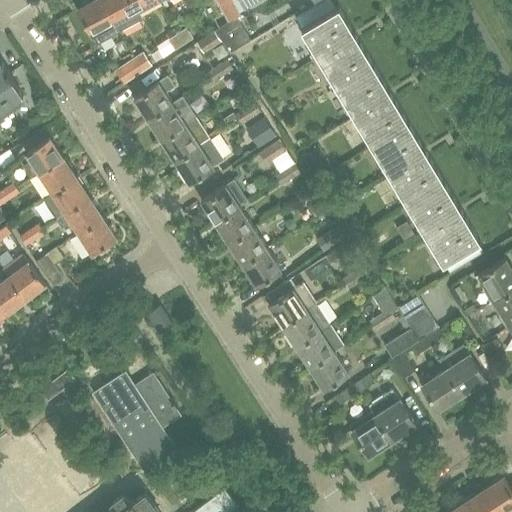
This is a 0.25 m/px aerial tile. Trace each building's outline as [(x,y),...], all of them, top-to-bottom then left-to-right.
[(123,35),(120,30),(114,21),(103,0),(90,0),(77,7),(91,33),(92,33),(97,42),(111,35),(114,40),(123,35)] [(120,30),(121,30),(142,18),(131,0),(103,0),(114,21),(120,30)] [(143,18),(138,8),(153,0),(131,0),(142,18),(143,18)] [(374,62),(355,31),(338,3),(301,26),(337,85),(374,62)] [(243,27),(236,15),(216,28),(217,29),(215,30),(221,39),(243,27)] [(184,43),(192,38),(193,37),(186,26),(177,32),(184,43)] [(250,39),(248,36),(243,27),(221,39),(223,38),(231,51),(250,39)] [(203,51),(221,39),(215,30),(197,42),(203,51)] [(175,49),(184,43),(177,32),(168,38),(175,49)] [(153,64),(152,63),(143,49),(136,54),(145,69),(153,64)] [(124,83),(145,69),(136,54),(114,69),(124,83)] [(0,113),(4,110),(1,105),(22,92),(0,58),(0,57),(0,113)] [(227,58),(217,64),(223,74),(234,68),(227,58)] [(409,121),(397,100),(374,62),(337,85),(372,143),(409,121)] [(214,81),(223,74),(217,64),(207,71),(214,81)] [(172,100),(166,91),(175,85),(167,73),(134,95),(147,116),(172,100)] [(147,116),(161,137),(195,114),(182,93),(172,100),(147,116)] [(261,110),(254,100),(245,107),(251,117),(261,110)] [(242,124),(251,117),(245,107),(235,114),(242,124)] [(161,137),(175,158),(209,136),(195,114),(161,137)] [(445,179),(433,159),(409,121),(372,143),(407,202),(445,179)] [(251,136),(257,146),(277,134),(271,124),(251,136)] [(230,157),(239,153),(229,134),(220,139),(230,157)] [(24,163),(32,175),(63,154),(50,135),(25,151),(30,159),(24,163)] [(224,158),(209,136),(175,158),(189,181),(214,165),(214,164),(224,158)] [(267,163),(286,150),(278,138),(259,151),(267,163)] [(38,171),(52,192),(77,175),(63,154),(32,175),(32,176),(38,171)] [(300,171),(293,162),(285,168),(291,177),(300,171)] [(281,184),(291,177),(285,168),(274,175),(281,184)] [(56,217),(56,218),(90,196),(77,175),(52,192),(65,211),(56,217)] [(215,220),(239,204),(248,198),(234,177),(201,198),(215,220)] [(480,238),(461,205),(445,179),(407,202),(443,261),(480,238)] [(13,181),(2,188),(9,198),(20,191),(13,181)] [(0,204),(9,198),(2,188),(0,189),(0,204)] [(62,226),(70,220),(78,232),(103,216),(90,196),(56,218),(62,226)] [(315,215),(324,209),(318,200),(309,206),(315,215)] [(215,220),(229,241),(253,225),(239,204),(215,220)] [(116,236),(103,216),(78,232),(92,252),(116,236)] [(39,221),(29,228),(35,238),(46,232),(39,221)] [(229,241),(242,262),(267,246),(253,225),(229,241)] [(316,238),(323,250),(343,237),(336,225),(316,238)] [(19,234),(25,244),(35,238),(29,228),(19,234)] [(346,241),(326,254),(333,266),(353,253),(346,241)] [(281,268),(267,246),(242,262),(256,284),(281,268)] [(36,260),(54,284),(64,277),(51,260),(56,257),(51,249),(46,253),(45,252),(36,260)] [(3,268),(8,274),(7,275),(25,298),(45,283),(23,253),(3,268)] [(477,272),(494,299),(511,288),(511,268),(505,256),(477,272)] [(368,275),(361,265),(351,271),(358,281),(368,275)] [(348,288),(358,281),(351,271),(341,278),(348,288)] [(7,275),(0,280),(0,303),(6,312),(25,298),(7,275)] [(314,286),(327,305),(336,298),(323,279),(314,286)] [(268,302),(282,323),(316,301),(302,280),(268,302)] [(382,311),(379,313),(385,323),(400,314),(394,306),(396,305),(384,287),(371,295),(382,311)] [(511,288),(494,299),(509,325),(511,323),(511,288)] [(417,292),(397,305),(396,306),(396,305),(394,306),(400,314),(401,313),(404,316),(424,303),(417,292)] [(282,323),(296,344),(330,322),(316,301),(282,323)] [(161,302),(159,303),(145,312),(159,333),(174,322),(161,302)] [(431,314),(424,303),(404,316),(410,326),(410,327),(431,314)] [(379,313),(369,320),(375,330),(385,323),(379,313)] [(438,325),(431,314),(410,327),(410,326),(409,327),(417,340),(418,339),(438,325)] [(296,344),(310,365),(343,343),(330,322),(296,344)] [(439,326),(423,337),(429,345),(444,335),(439,326)] [(383,344),(392,356),(417,340),(409,327),(383,344)] [(423,337),(410,345),(416,354),(429,345),(423,337)] [(498,337),(479,344),(492,363),(502,356),(498,349),(502,348),(498,337)] [(445,367),(444,368),(461,393),(486,377),(467,348),(457,354),(447,339),(437,345),(443,355),(439,358),(445,367)] [(348,371),(334,350),(344,343),(343,343),(310,365),(324,387),(348,371)] [(403,350),(391,358),(403,377),(415,369),(403,350)] [(39,389),(47,400),(76,378),(68,367),(39,389)] [(437,409),(461,393),(444,368),(431,376),(429,372),(427,374),(424,370),(415,375),(437,409)] [(125,370),(94,391),(146,470),(177,450),(161,426),(179,414),(155,376),(136,388),(125,370)] [(374,381),(369,372),(354,382),(359,391),(374,381)] [(346,399),(359,391),(354,382),(340,391),(346,399)] [(374,413),(391,439),(416,423),(393,387),(368,403),(374,413)] [(367,455),(391,439),(374,413),(361,422),(359,418),(348,425),(367,455)] [(504,474),(481,489),(496,511),(501,511),(511,505),(511,483),(510,485),(504,474)] [(224,486),(190,511),(239,511),(242,510),(224,486)] [(496,511),(481,489),(459,503),(465,511),(496,511)] [(159,511),(144,492),(131,502),(124,493),(112,502),(115,505),(106,511),(159,511)] [(465,511),(459,503),(445,511),(465,511)]
